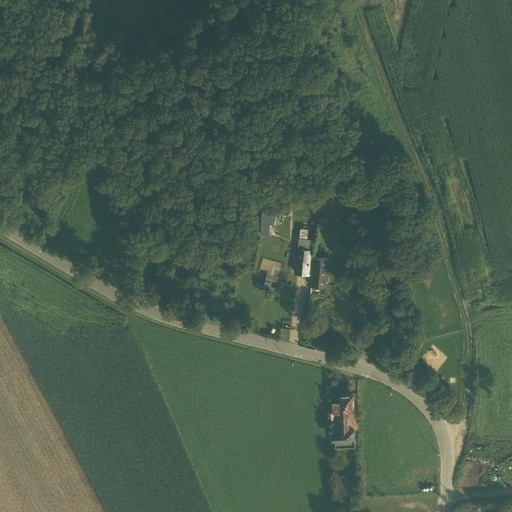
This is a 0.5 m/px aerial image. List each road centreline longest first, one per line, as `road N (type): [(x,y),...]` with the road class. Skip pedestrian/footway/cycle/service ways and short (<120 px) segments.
road 1 (tertiary): [(444,511),(441,428),(406,389),(371,372),(150,313),(0,227)]
road 2 (track): [(446,454),(468,407),(468,322),(353,0)]
road 3 (track): [(55,0),(150,313)]
